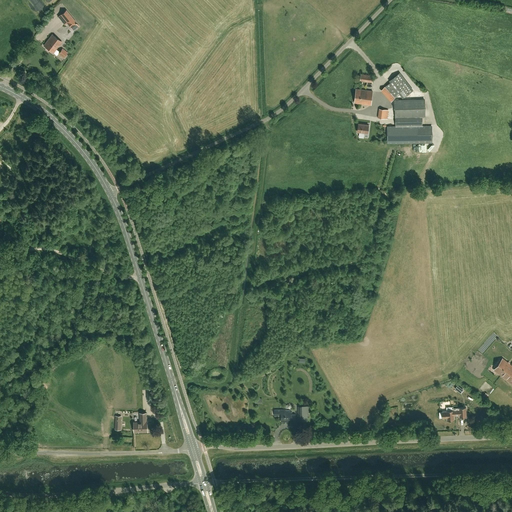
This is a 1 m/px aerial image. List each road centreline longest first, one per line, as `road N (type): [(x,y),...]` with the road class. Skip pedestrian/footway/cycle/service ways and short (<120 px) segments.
road 1 (unclassified): [(110,192),(263,122),(391,0)]
road 2 (unclassified): [(192,449),(511,437)]
road 3 (primary): [(192,449),(110,192)]
road 4 (unclassified): [(203,484),(0,493)]
road 5 (unclassified): [(0,455),(192,449)]
road 6 (primary): [(110,192),(65,132),(0,87)]
road 7 (track): [(0,258),(38,248),(127,277),(147,273)]
